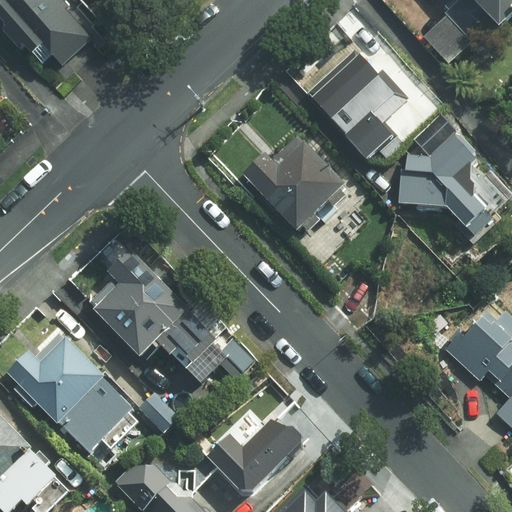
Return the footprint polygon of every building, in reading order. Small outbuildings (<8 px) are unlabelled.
[(52,62),(61,72),(92,43),(66,14),(70,11),(67,8),(59,0),(41,0),(37,1),(36,0),(0,0),(0,30),(4,34),(1,37),(40,74),(52,62)] [(511,10),(511,0),(385,0),(457,68),(511,10)] [(400,90),(357,45),(305,95),(371,164),(402,135),(378,111),(400,90)] [(477,151),(460,129),(405,157),(403,202),(449,205),(481,234),(497,217),(471,193),(477,151)] [(355,184),(302,131),(275,157),(268,149),(245,172),(305,233),(355,184)] [(191,369),(216,345),(185,314),(128,255),(106,276),(112,282),(88,305),(94,310),(90,314),(136,362),(154,345),(168,361),(176,353),(191,369)] [(484,304),(447,344),(485,379),(494,369),(511,385),(511,394),(497,411),(511,424),(511,308),(511,307),(500,319),(484,304)] [(30,353),(6,376),(57,430),(59,428),(87,458),(133,414),(59,336),(36,359),(30,353)] [(227,438),(204,460),(213,470),(212,475),(225,489),(228,485),(239,497),(253,496),(291,459),(294,461),(302,453),(302,439),(294,430),(287,430),(283,426),(283,415),(268,415),(268,425),(244,449),(236,449),(227,438)] [(55,480),(45,471),(48,468),(37,457),(35,460),(0,422),(0,511),(13,511),(21,505),(25,509),(55,480)] [(137,460),(117,480),(149,511),(211,511),(196,496),(186,499),(171,485),(176,479),(159,463),(137,460)] [(306,488),(281,511),(352,511),(330,489),(318,500),(306,488)]
